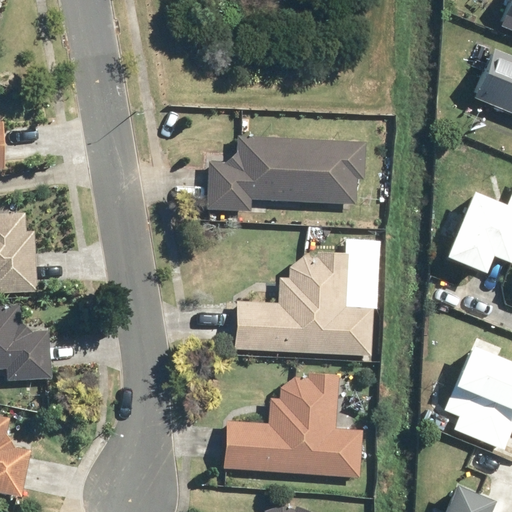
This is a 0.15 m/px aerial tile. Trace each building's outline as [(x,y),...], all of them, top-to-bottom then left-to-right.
[(511,111),(511,54),(479,41),(469,63),(485,70),(474,96),(511,111)] [(368,140),(238,134),(236,160),(209,159),(206,208),(252,210),(252,197),(359,202),(360,177),(366,177),(368,140)] [(477,188),(451,255),(488,269),(495,253),(511,259),(511,201),(511,202),(477,188)] [(0,291),(39,291),(38,231),(27,232),(26,213),(0,213),(0,291)] [(278,302),(238,299),(235,349),(372,357),(375,306),(347,305),(350,252),(317,251),(317,256),(305,255),(290,266),(290,276),(280,276),(278,302)] [(20,306),(0,307),(0,369),(8,369),(9,381),(51,380),(49,325),(20,326),(20,306)] [(476,339),(446,407),(461,414),(454,429),(504,451),(511,432),(511,360),(501,355),(503,351),(476,339)] [(269,423),(228,421),(225,467),(359,476),(362,430),(336,428),(339,374),(310,372),(310,376),(296,375),(283,387),(282,398),(270,398),(269,423)] [(13,416),(0,413),(0,492),(24,497),(34,443),(9,438),(13,416)] [(458,482),(444,511),(489,511),(496,498),(458,482)] [(372,511),(373,500),(359,499),(358,511),(372,511)]
